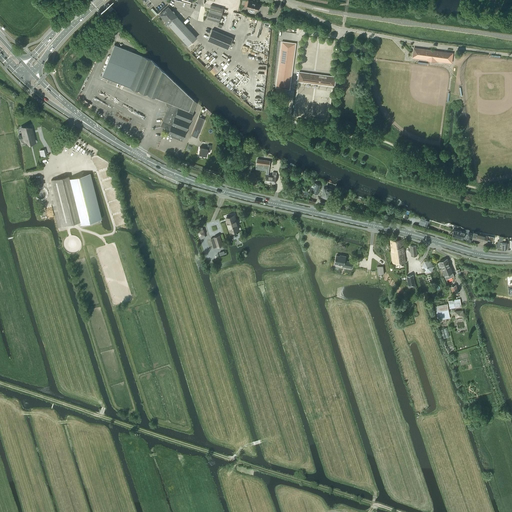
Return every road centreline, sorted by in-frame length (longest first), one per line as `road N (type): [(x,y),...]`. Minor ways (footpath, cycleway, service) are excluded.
road 1 (primary): [(511,255),(222,191),(174,174),(78,118)]
road 2 (track): [(394,511),(0,382)]
road 3 (unclassified): [(281,0),(342,28),(511,55)]
